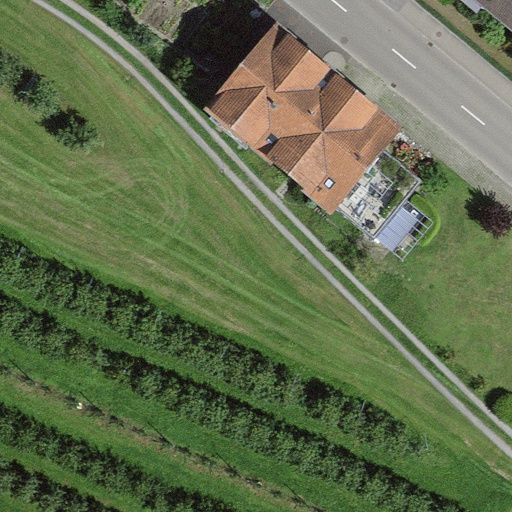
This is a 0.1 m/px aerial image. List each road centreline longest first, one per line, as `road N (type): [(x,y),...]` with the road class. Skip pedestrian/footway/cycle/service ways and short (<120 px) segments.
road 1 (track): [(511,433),(130,54),(58,0)]
road 2 (residential): [(335,0),(511,147)]
